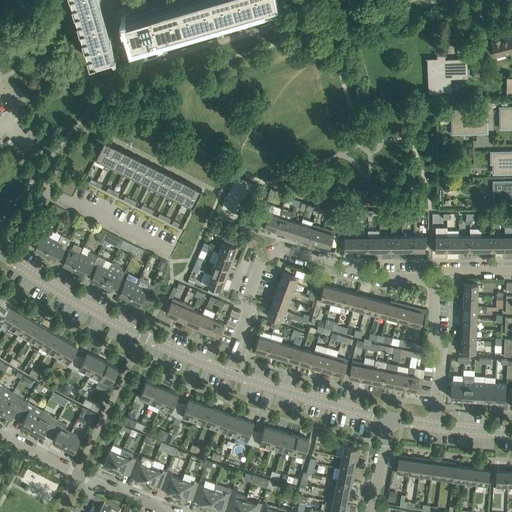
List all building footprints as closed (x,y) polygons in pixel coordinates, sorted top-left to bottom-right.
[(73,0),(91,58),(115,51),(100,0),(73,0)] [(277,0),(185,0),(124,18),(132,43),(277,0)] [(411,31),(391,34),(392,41),(412,38),(411,31)] [(490,41),(495,58),(511,53),(511,35),(500,38),(490,41)] [(467,77),(466,73),(468,73),(467,57),(444,58),(444,54),(437,54),(437,57),(428,57),(429,71),(437,70),(438,82),(429,82),(430,92),(449,91),(451,91),(451,78),(468,77),(467,77)] [(476,131),(481,131),(487,131),(487,114),(492,114),(492,101),(486,101),(486,109),(452,110),(452,125),(461,125),(461,133),(476,132),(476,131)] [(511,106),(500,107),(500,120),(509,120),(509,128),(511,127),(511,106)] [(104,140),(96,157),(105,162),(114,145),(104,140)] [(114,145),(105,162),(114,167),(123,149),(114,145)] [(123,149),(114,167),(123,171),(132,153),(123,149)] [(511,151),(499,152),(499,163),(493,163),(494,173),(511,172),(511,151)] [(132,153),(123,171),(131,175),(140,158),(132,153)] [(140,158),(131,175),(140,180),(149,162),(140,158)] [(149,162),(140,180),(149,184),(158,167),(149,162)] [(158,167),(149,184),(157,189),(166,171),(158,167)] [(166,171),(157,189),(166,193),(175,175),(166,171)] [(175,175),(166,193),(175,197),(184,180),(175,175)] [(236,177),(230,191),(248,197),(253,184),(236,177)] [(184,180),(175,197),(183,202),(192,184),(184,180)] [(511,201),(511,180),(502,181),(502,189),(494,189),(494,202),(511,201)] [(192,184),(183,202),(193,207),(202,189),(192,184)] [(265,204),(261,217),(266,219),(263,228),(274,231),(275,229),(282,207),(271,204),(271,206),(265,204)] [(290,219),(293,211),(282,207),(275,229),(274,231),(285,235),(286,232),(290,219)] [(79,225),(92,229),(93,223),(81,219),(79,225)] [(297,236),(301,223),(290,219),(286,232),(285,235),(296,238),(297,236)] [(297,236),(296,238),(307,242),(308,240),(312,226),(301,223),(297,236)] [(319,243),(320,241),(324,227),(313,224),(312,226),(308,240),(319,243)] [(36,233),(32,242),(36,243),(34,247),(45,253),(47,249),(53,237),(55,232),(45,226),(40,235),(36,233)] [(330,246),(335,231),(324,227),(320,241),(319,243),(330,246)] [(447,227),(435,228),(435,252),(447,252),(447,249),(447,236),(447,227)] [(102,229),(97,239),(99,242),(103,244),(105,239),(109,232),(102,229)] [(109,232),(105,239),(119,246),(123,239),(118,236),(109,232)] [(504,233),(492,233),(492,235),(493,249),(504,249),(504,247),(504,233)] [(59,240),(53,237),(47,249),(45,253),(55,258),(57,254),(61,256),(65,248),(70,238),(62,234),(59,240)] [(356,234),(344,234),(344,250),(356,250),(356,234)] [(368,234),(367,234),(356,234),(356,250),(367,250),(367,236),(368,236),(368,234)] [(493,249),(492,235),(481,236),(482,249),(482,252),(493,252),(493,249)] [(379,236),(368,236),(367,236),(367,250),(367,252),(379,252),(379,236)] [(390,252),(390,236),(379,236),(379,252),(390,252)] [(402,252),(402,236),(390,236),(390,252),(402,252)] [(414,252),(414,236),(402,236),(402,252),(414,252)] [(425,252),(425,236),(414,236),(414,252),(425,252)] [(458,249),(458,236),(447,236),(447,249),(447,252),(458,252),(458,249)] [(470,249),(470,236),(458,236),(458,249),(458,252),(470,252),(470,249)] [(482,249),(481,236),(470,236),(470,249),(470,252),(482,252),(482,249)] [(120,246),(129,250),(132,244),(131,243),(123,239),(120,246)] [(238,247),(233,244),(223,241),(219,252),(234,257),(238,247)] [(65,248),(61,256),(65,258),(62,263),(73,268),(75,264),(80,253),(70,248),(69,250),(65,248)] [(89,250),(86,256),(80,253),(75,264),(73,268),(83,273),(85,269),(89,271),(97,255),(89,250)] [(219,252),(213,250),(210,261),(215,263),(230,268),(234,257),(219,252)] [(108,268),(102,265),(105,259),(97,255),(89,271),(93,273),(90,278),(101,283),(108,268)] [(108,268),(101,283),(112,289),(114,284),(117,286),(121,278),(125,271),(121,269),(123,266),(112,261),(111,262),(108,268)] [(226,279),(230,268),(215,263),(211,273),(226,279)] [(204,271),(200,282),(207,284),(209,285),(207,291),(218,295),(220,289),(222,290),(226,279),(211,273),(204,271)] [(283,284),(294,288),(298,277),(283,272),(279,283),(283,284)] [(149,280),(140,276),(136,283),(130,296),(129,298),(140,304),(142,299),(146,301),(153,285),(150,283),(149,280)] [(189,276),(187,282),(193,284),(196,278),(189,276)] [(121,278),(117,286),(121,288),(118,293),(129,298),(130,296),(136,283),(126,278),(125,280),(121,278)] [(478,294),(478,292),(478,282),(462,282),(461,293),(478,294)] [(290,299),(294,288),(283,284),(279,283),(275,293),(279,295),(290,299)] [(330,303),(334,287),(323,284),(321,294),(319,300),(330,303)] [(341,306),(345,290),(334,287),(330,303),(341,306)] [(352,309),(357,293),(345,290),(341,306),(352,309)] [(286,310),(290,299),(279,295),(275,293),(271,304),(274,306),(286,310)] [(363,312),(368,296),(357,293),(352,309),(363,312)] [(477,306),(478,294),(461,293),(461,305),(477,306)] [(374,315),(379,299),(368,296),(363,312),(374,315)] [(0,314),(2,316),(9,305),(0,297),(0,314)] [(182,302),(181,301),(172,297),(165,312),(176,317),(182,302)] [(385,318),(390,302),(379,299),(374,315),(385,318)] [(402,303),(390,300),(390,302),(385,318),(386,318),(387,316),(397,319),(402,303)] [(186,321),(193,306),(182,302),(176,317),(186,321)] [(409,322),(413,306),(402,303),(397,319),(409,322)] [(293,312),(286,310),(274,306),(271,304),(267,315),(289,324),(292,317),(295,319),(295,318),(301,320),(302,316),(293,312)] [(0,319),(10,326),(19,311),(9,305),(2,316),(0,318),(0,319)] [(477,317),(477,306),(461,305),(460,316),(477,317)] [(193,309),(194,307),(193,306),(186,321),(185,324),(196,328),(203,313),(193,309)] [(420,325),(424,309),(413,306),(409,322),(420,325)] [(203,313),(196,328),(207,333),(213,318),(212,318),(215,312),(205,308),(203,313)] [(20,332),(29,317),(19,311),(10,326),(20,332)] [(476,329),(477,317),(460,316),(460,328),(476,329)] [(29,338),(38,323),(29,317),(20,332),(29,338)] [(262,317),(260,322),(270,326),(272,320),(262,317)] [(218,338),(224,323),(213,318),(207,333),(218,338)] [(336,324),(333,323),(325,321),(325,322),(324,326),(330,328),(335,330),(336,324)] [(39,344),(48,329),(38,323),(29,338),(39,344)] [(346,331),(347,327),(336,324),(335,330),(346,333),(346,331)] [(328,334),(330,328),(324,326),(322,326),(320,332),(328,334)] [(476,340),(476,329),(460,328),(459,340),(476,340)] [(49,350),(58,335),(48,329),(39,344),(49,350)] [(59,356),(68,341),(58,335),(49,350),(59,356)] [(383,342),(391,343),(392,337),(381,335),(379,341),(383,341),(383,342)] [(270,339),(268,338),(259,336),(254,351),(265,354),(270,339)] [(276,358),(281,342),(270,339),(265,354),(276,358)] [(476,340),(459,340),(459,351),(469,351),(475,352),(476,340)] [(73,353),(77,346),(68,341),(59,356),(68,361),(66,365),(72,368),(79,356),(73,353)] [(287,361),(292,345),(281,342),(276,358),(287,361)] [(316,343),(314,349),(315,350),(310,365),(321,368),(326,353),(327,347),(316,343)] [(298,364),(303,349),(292,345),(287,361),(298,364)] [(314,349),(313,352),(303,349),(298,364),(310,367),(310,365),(315,350),(314,349)] [(424,359),(425,353),(412,351),(411,356),(417,358),(424,359)] [(87,352),(87,353),(84,358),(79,356),(72,368),(78,371),(80,368),(90,373),(97,357),(87,352)] [(332,372),(337,356),(326,353),(321,368),(332,372)] [(343,375),(348,359),(337,356),(332,372),(343,375)] [(417,358),(411,356),(408,374),(405,387),(404,390),(416,392),(419,376),(413,375),(417,358)] [(100,378),(108,362),(97,357),(90,373),(100,378)] [(511,360),(507,360),(507,359),(500,358),(500,363),(507,363),(506,376),(511,376),(511,360)] [(363,362),(352,360),(348,376),(360,378),(360,375),(363,362)] [(374,365),(371,381),(370,383),(382,385),(382,382),(383,376),(385,369),(386,362),(375,360),(374,365)] [(111,383),(119,367),(108,362),(100,378),(111,383)] [(360,378),(371,381),(374,365),(363,362),(360,375),(360,378)] [(382,382),(382,385),(393,388),(393,386),(394,385),(396,372),(385,369),(383,376),(382,382)] [(405,387),(408,374),(396,372),(394,385),(393,386),(393,388),(404,390),(405,387)] [(474,375),(463,374),(462,381),(461,397),(472,398),(473,382),(474,375)] [(485,376),(485,382),(484,382),(483,399),(494,399),(495,383),(495,377),(485,376)] [(157,385),(146,380),(139,396),(150,401),(157,385)] [(462,381),(461,381),(451,380),(450,397),(461,397),(462,381)] [(483,399),(484,382),(473,382),(472,398),(483,399)] [(0,383),(0,411),(1,412),(3,407),(9,397),(12,392),(12,391),(0,383)] [(506,384),(495,383),(494,399),(505,400),(506,384)] [(160,405),(167,389),(157,385),(150,401),(160,405)] [(175,401),(178,394),(167,389),(160,405),(171,410),(169,413),(175,416),(180,403),(175,401)] [(54,402),(59,393),(54,391),(49,400),(54,402)] [(12,392),(9,397),(3,407),(1,412),(11,418),(13,414),(18,417),(19,416),(24,406),(27,401),(18,396),(12,392)] [(189,398),(188,400),(186,405),(180,403),(175,416),(181,418),(183,415),(193,419),(200,402),(189,398)] [(18,417),(23,420),(21,424),(32,429),(34,425),(40,415),(39,414),(42,410),(42,409),(27,401),(24,406),(19,416),(18,417)] [(204,423),(210,406),(200,402),(193,419),(204,423)] [(215,427),(221,410),(210,406),(204,423),(215,427)] [(42,410),(39,414),(40,415),(34,425),(32,429),(42,435),(44,431),(49,434),(50,433),(55,423),(57,419),(52,416),(42,410)] [(96,413),(90,410),(88,416),(93,418),(96,413)] [(226,431),(232,414),(221,410),(215,427),(226,431)] [(237,435),(243,418),(232,414),(226,431),(237,435)] [(138,428),(140,423),(127,417),(125,422),(138,428)] [(251,429),(254,422),(243,418),(237,435),(247,438),(246,442),(252,444),(257,431),(251,429)] [(66,424),(57,419),(55,423),(50,433),(49,434),(55,436),(53,440),(63,446),(65,442),(71,431),(65,428),(66,424)] [(265,426),(264,428),(262,433),(257,431),(252,444),(259,446),(260,443),(271,446),(276,429),(265,426)] [(282,449),(287,432),(276,429),(271,446),(282,449)] [(74,451),(81,436),(71,431),(65,442),(63,446),(74,451)] [(293,452),(298,435),(287,432),(282,449),(293,452)] [(298,435),(293,452),(291,459),(302,462),(309,438),(298,435)] [(358,459),(360,448),(344,444),(342,456),(358,459)] [(120,454),(119,453),(110,449),(103,465),(113,470),(120,454)] [(132,456),(130,458),(120,454),(113,470),(123,474),(124,472),(130,475),(137,458),(132,456)] [(410,456),(399,454),(396,470),(408,472),(410,456)] [(142,455),(140,459),(137,458),(130,475),(135,477),(134,479),(144,483),(151,467),(154,460),(142,455)] [(355,470),(358,459),(342,456),(339,467),(355,470)] [(419,474),(421,458),(410,456),(408,472),(419,474)] [(431,475),(433,459),(421,458),(419,474),(431,475)] [(442,477),(444,461),(433,459),(431,475),(442,477)] [(455,465),(456,463),(444,461),(442,477),(453,479),(455,465)] [(465,483),(467,467),(455,465),(453,479),(453,481),(465,483)] [(163,468),(161,471),(151,467),(144,483),(155,487),(156,485),(161,487),(168,470),(163,468)] [(353,482),(355,470),(339,467),(337,478),(347,481),(351,481),(353,482)] [(476,484),(478,468),(467,467),(465,483),(476,484)] [(487,486),(490,470),(478,468),(476,484),(487,486)] [(172,475),(173,472),(168,470),(161,487),(167,489),(166,491),(176,495),(182,479),(172,475)] [(507,487),(507,471),(496,470),(496,480),(496,487),(507,487)] [(351,481),(347,481),(337,478),(335,478),(333,489),(345,492),(349,492),(351,481)] [(194,480),(193,483),(182,479),(176,495),(187,499),(187,497),(193,499),(199,482),(194,480)] [(203,486),(204,483),(199,482),(193,499),(198,501),(198,503),(208,506),(214,490),(203,486)] [(216,482),(214,490),(208,506),(219,510),(219,508),(225,510),(231,492),(232,488),(216,482)] [(232,486),(232,488),(231,492),(225,510),(231,511),(230,511),(242,511),(246,500),(247,495),(236,492),(237,488),(232,486)] [(349,492),(345,492),(333,489),(330,501),(333,501),(333,500),(345,503),(346,503),(349,492)] [(389,490),(387,500),(395,501),(397,491),(389,490)] [(257,500),(256,503),(246,500),(242,511),(259,511),(262,502),(257,500)] [(346,503),(345,503),(333,500),(333,501),(331,511),(332,511),(347,511),(349,503),(346,503)] [(279,506),(268,503),(262,502),(259,511),(277,511),(278,509),(279,506)]
